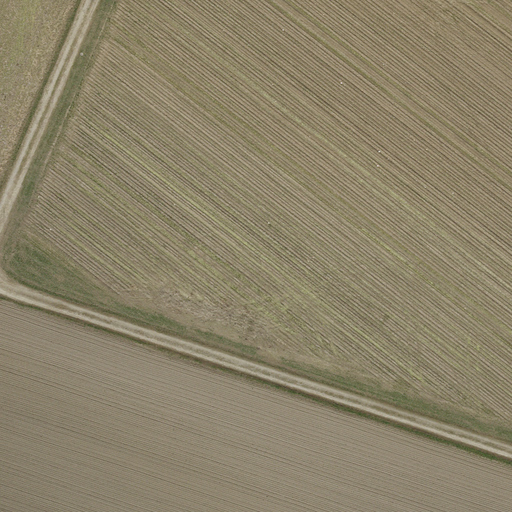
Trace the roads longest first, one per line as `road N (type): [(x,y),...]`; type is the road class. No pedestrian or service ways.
road 1 (track): [(511,451),(0,287)]
road 2 (track): [(0,226),(95,0)]
